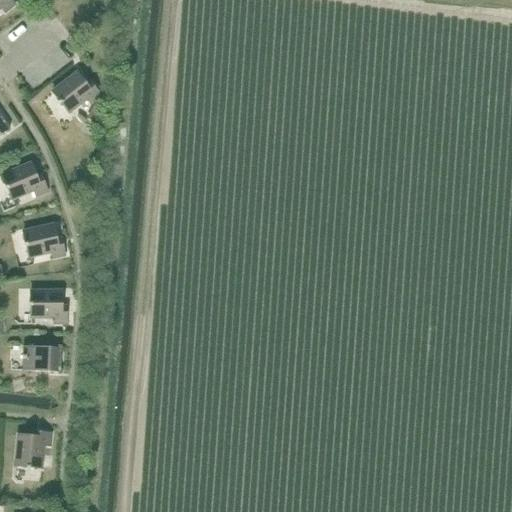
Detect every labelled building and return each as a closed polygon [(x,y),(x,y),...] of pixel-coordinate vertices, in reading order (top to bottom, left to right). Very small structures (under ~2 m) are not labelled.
[(0,0),(0,8),(0,9),(4,14),(15,6),(10,0),(0,0)] [(89,91),(85,85),(76,74),(52,93),(57,99),(56,100),(59,105),(60,104),(68,113),(86,100),(90,105),(101,97),(94,88),(89,91)] [(0,135),(9,129),(0,115),(0,135)] [(38,184),(35,177),(30,164),(1,176),(5,184),(3,184),(6,190),(7,190),(11,200),(33,192),(35,198),(47,193),(43,182),(38,184)] [(57,247),(56,240),(53,226),(23,232),(24,240),(23,241),(24,247),(25,246),(28,258),(50,253),(52,260),(65,257),(62,246),(57,247)] [(61,314),(61,306),(61,292),(30,292),(30,300),(29,301),(29,307),(30,307),(30,318),(53,318),(53,325),(66,325),(66,314),(61,314)] [(59,373),(61,347),(50,346),(50,348),(23,347),(23,357),(22,357),(21,360),(23,360),(22,372),(59,373)] [(49,447),(50,433),(39,433),(38,438),(18,436),(14,467),(23,468),(22,469),(28,469),(29,468),(40,469),(42,446),(49,447)]
